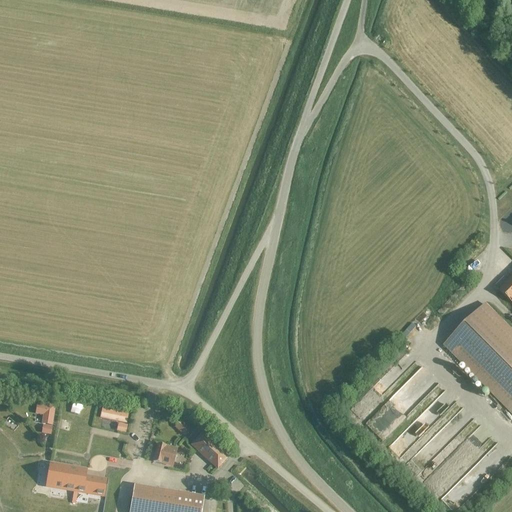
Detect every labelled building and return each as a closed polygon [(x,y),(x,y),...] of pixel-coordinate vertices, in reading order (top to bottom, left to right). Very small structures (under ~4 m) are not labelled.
[(511,277),(498,291),(511,305),(511,277)] [(511,332),(485,305),(445,345),(511,413),(511,332)] [(385,433),(421,398),(417,394),(431,381),(420,370),(371,419),(385,433)] [(76,407),(84,409),(86,400),(78,398),(76,407)] [(54,407),(37,405),(35,414),(43,415),(42,424),(51,426),(54,407)] [(128,415),(102,409),(100,418),(126,424),(128,415)] [(179,422),(174,428),(183,437),(189,431),(179,422)] [(119,423),(117,430),(126,432),(128,425),(119,423)] [(43,425),(42,433),(51,435),(52,427),(43,425)] [(191,446),(217,469),(227,459),(201,435),(191,446)] [(157,445),(153,463),(172,468),(177,450),(157,445)] [(436,470),(445,477),(451,469),(442,462),(436,470)] [(119,483),(62,475),(59,491),(115,501),(119,483)] [(132,487),(128,511),(200,511),(202,497),(132,487)] [(123,493),(120,511),(127,511),(131,494),(123,493)]
